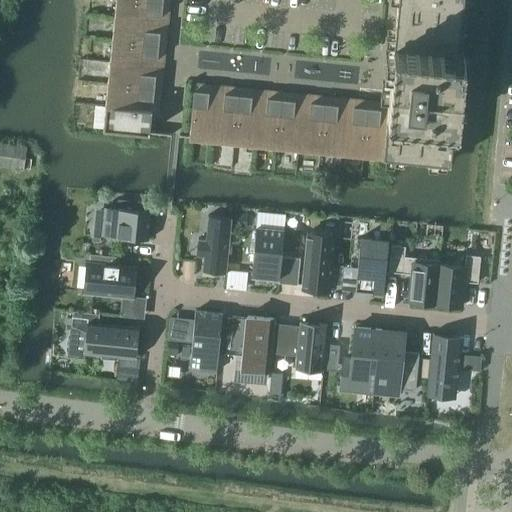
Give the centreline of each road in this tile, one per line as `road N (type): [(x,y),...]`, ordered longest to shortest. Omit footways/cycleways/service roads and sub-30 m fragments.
road 1 (unclassified): [(511,463),(0,394)]
road 2 (residential): [(159,291),(511,329)]
